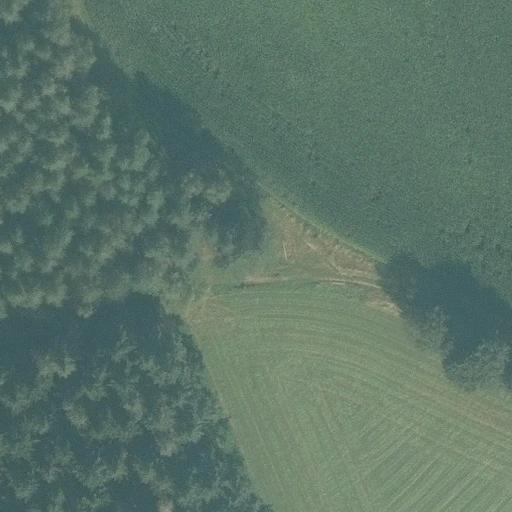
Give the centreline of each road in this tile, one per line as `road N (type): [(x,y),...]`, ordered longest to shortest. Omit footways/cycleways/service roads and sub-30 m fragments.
road 1 (track): [(511,342),(361,278),(311,267),(0,315)]
road 2 (track): [(44,0),(61,42),(110,102),(311,267)]
